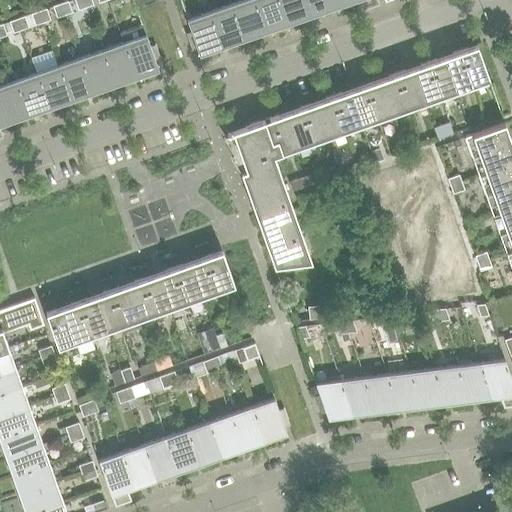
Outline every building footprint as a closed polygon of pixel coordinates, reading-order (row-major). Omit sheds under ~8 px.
[(74,0),(79,11),(86,8),(83,0),(74,0)] [(94,6),(91,0),(83,0),(86,8),(94,6)] [(239,40),(261,32),(250,0),(242,0),(227,6),(239,40)] [(275,0),(250,0),(261,32),(284,24),(275,0)] [(300,0),(275,0),(284,24),(306,16),(300,0)] [(325,0),(300,0),(306,16),(329,8),(325,0)] [(350,0),(325,0),(329,8),(351,0),(350,0)] [(376,0),(350,0),(351,0),(352,0),(359,0),(362,9),(378,4),(376,0)] [(72,13),(68,1),(60,4),(64,16),(72,13)] [(64,16),(60,4),(53,7),(57,19),(64,16)] [(227,6),(204,13),(216,48),(239,40),(227,6)] [(38,12),(42,24),(49,21),(45,9),(38,12)] [(42,24),(38,12),(31,14),(35,26),(42,24)] [(199,54),(216,48),(204,13),(187,20),(199,54)] [(29,28),(25,17),(17,19),(21,31),(29,28)] [(21,31),(17,19),(9,22),(13,33),(21,31)] [(145,34),(128,41),(140,75),(157,69),(145,34)] [(128,41),(105,48),(117,83),(140,75),(128,41)] [(476,45),(461,50),(473,84),(488,79),(476,45)] [(105,48),(83,56),(95,91),(117,83),(105,48)] [(461,50),(445,56),(457,90),(473,84),(461,50)] [(83,56),(60,64),(72,99),(95,91),(83,56)] [(445,56),(430,61),(442,95),(457,90),(445,56)] [(430,61),(414,67),(426,101),(442,95),(430,61)] [(60,64),(38,72),(50,107),(72,99),(60,64)] [(414,67),(399,72),(411,106),(426,101),(414,67)] [(38,72),(16,80),(28,114),(50,107),(38,72)] [(399,72),(383,77),(395,112),(411,106),(399,72)] [(383,77),(368,83),(380,117),(395,112),(383,77)] [(16,80),(0,85),(0,107),(5,122),(28,114),(16,80)] [(368,83),(352,88),(364,123),(380,117),(368,83)] [(352,88),(337,94),(349,128),(364,123),(352,88)] [(337,94),(321,99),(333,134),(349,128),(337,94)] [(321,99),(305,105),(317,139),(333,134),(321,99)] [(305,105),(290,110),(302,145),(317,139),(305,105)] [(290,110),(274,116),(286,150),(302,145),(290,110)] [(273,155),(286,150),(274,116),(232,131),(244,165),(273,155)] [(474,117),(466,120),(469,129),(477,126),(474,117)] [(511,145),(504,123),(465,136),(511,270),(511,145)] [(302,238),(273,155),(244,165),(262,214),(261,215),(268,233),(263,235),(273,265),(303,261),(295,240),(302,238)] [(462,183),(459,175),(447,179),(450,187),(462,183)] [(299,179),(289,182),(292,192),(302,188),(299,179)] [(465,191),(462,183),(450,187),(453,195),(465,191)] [(221,250),(205,256),(217,290),(233,284),(221,250)] [(478,264),(489,260),(486,253),(475,257),(478,264)] [(205,256),(189,261),(201,295),(217,290),(205,256)] [(489,260),(478,264),(480,272),(492,268),(489,260)] [(189,261),(173,267),(185,301),(201,295),(189,261)] [(173,267),(157,273),(169,307),(185,301),(173,267)] [(157,273),(141,278),(153,312),(169,307),(157,273)] [(141,278),(125,284),(137,318),(153,312),(141,278)] [(125,284),(110,290),(122,323),(137,318),(125,284)] [(110,290),(94,295),(106,329),(122,323),(110,290)] [(94,295),(78,301),(90,335),(106,329),(94,295)] [(0,350),(8,348),(3,332),(28,324),(30,329),(43,324),(34,298),(0,309),(0,350)] [(78,301),(62,306),(74,340),(90,335),(78,301)] [(335,317),(333,305),(307,308),(309,320),(335,317)] [(489,316),(485,305),(477,306),(481,317),(489,316)] [(57,346),(74,340),(62,306),(45,312),(57,346)] [(449,321),(445,309),(437,310),(441,322),(449,321)] [(441,322),(437,310),(429,311),(433,323),(441,322)] [(402,327),(398,316),(390,317),(395,328),(402,327)] [(395,328),(390,317),(383,318),(387,329),(395,328)] [(356,332),(352,321),(344,322),(348,334),(356,332)] [(348,334),(344,322),(336,323),(340,335),(348,334)] [(309,338),(305,327),(297,328),(301,339),(309,338)] [(215,336),(219,348),(235,342),(231,330),(215,336)] [(219,348),(215,336),(214,335),(199,341),(204,353),(219,348)] [(246,360),(259,355),(254,343),(242,347),(246,360)] [(36,350),(39,358),(52,353),(49,345),(36,350)] [(246,360),(241,347),(234,350),(238,363),(246,360)] [(8,348),(0,350),(0,372),(15,367),(8,348)] [(55,361),(52,353),(39,358),(42,366),(55,361)] [(220,369),(216,357),(209,360),(213,371),(220,369)] [(499,395),(503,407),(511,405),(511,381),(504,359),(480,362),(492,396),(499,395)] [(213,371),(209,360),(202,362),(206,374),(213,371)] [(468,399),(492,396),(480,362),(456,365),(468,399)] [(456,365),(454,365),(433,368),(445,402),(468,399),(456,365)] [(0,393),(22,386),(15,367),(0,372),(0,393)] [(130,368),(121,371),(125,382),(134,379),(130,368)] [(422,405),(445,402),(433,368),(410,371),(422,405)] [(119,371),(110,374),(114,386),(123,384),(119,371)] [(398,408),(422,405),(410,371),(386,374),(398,408)] [(176,384),(172,372),(158,377),(162,389),(176,384)] [(375,411),(398,408),(386,374),(363,377),(375,411)] [(363,377),(347,379),(340,379),(352,414),(375,411),(363,377)] [(314,396),(320,414),(325,412),(327,417),(352,414),(340,379),(315,383),(319,394),(314,396)] [(51,390),(54,397),(65,392),(63,385),(51,390)] [(22,386),(0,393),(0,415),(28,405),(22,386)] [(121,390),(125,401),(133,399),(129,387),(121,390)] [(125,401),(121,390),(114,393),(118,404),(125,401)] [(68,399),(65,392),(54,397),(56,404),(68,399)] [(284,408),(278,410),(274,398),(251,406),(263,440),(286,432),(284,428),(290,426),(284,408)] [(96,412),(92,401),(85,403),(88,414),(96,412)] [(88,414),(85,403),(77,406),(81,417),(88,414)] [(0,437),(35,425),(28,405),(0,415),(0,437)] [(242,448),(263,440),(251,406),(230,414),(242,448)] [(128,420),(125,409),(110,414),(114,425),(128,420)] [(220,456),(242,448),(230,414),(208,421),(220,456)] [(198,463),(220,456),(208,421),(186,429),(198,463)] [(64,429),(67,436),(79,432),(77,424),(64,429)] [(35,425),(0,437),(0,441),(5,457),(42,444),(35,425)] [(176,471),(198,463),(186,429),(164,437),(176,471)] [(82,439),(79,432),(67,436),(69,443),(82,439)] [(155,479),(176,471),(164,437),(143,444),(155,479)] [(49,463),(42,444),(5,457),(12,476),(49,463)] [(133,486),(155,479),(143,444),(121,452),(133,486)] [(99,460),(115,506),(131,500),(127,489),(133,486),(121,452),(99,460)] [(78,467),(80,474),(93,469),(90,462),(78,467)] [(49,463),(12,476),(19,495),(56,482),(49,463)] [(96,477),(93,469),(80,474),(83,481),(96,477)] [(32,511),(62,501),(56,482),(19,495),(24,511),(32,511)] [(94,511),(96,511),(108,508),(105,499),(91,504),(94,511)] [(66,511),(62,501),(32,511),(66,511)]
